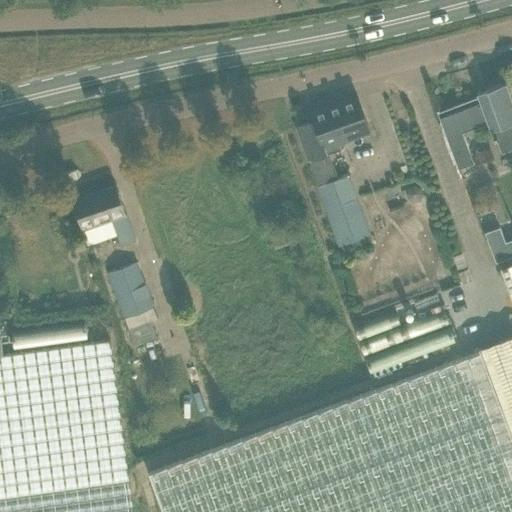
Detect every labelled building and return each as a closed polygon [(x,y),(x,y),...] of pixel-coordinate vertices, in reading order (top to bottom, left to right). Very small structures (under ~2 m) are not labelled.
[(477,94),(472,96),(482,123),(488,121),(491,129),(495,127),(504,151),(511,147),(511,97),(506,81),(477,92),(477,94)] [(314,120),(293,127),(303,154),(307,153),(309,160),(329,153),(341,149),(338,142),(369,131),(363,114),(356,96),(311,112),(314,120)] [(463,131),(482,123),(472,96),(437,109),(458,168),(474,162),(463,131)] [(273,173),(228,189),(236,211),(281,195),(273,173)] [(338,179),(319,186),(340,245),(370,234),(348,175),(341,178),(338,179)] [(82,227),(88,244),(116,234),(119,241),(134,236),(116,184),(72,199),(82,227)] [(408,187),(406,192),(407,198),(413,201),(419,199),(422,193),(420,187),(414,185),(408,187)] [(209,196),(164,212),(172,234),(217,218),(209,196)] [(290,222),(257,234),(265,256),(299,244),(290,222)] [(499,226),(484,231),(495,262),(511,255),(511,238),(504,241),(499,226)] [(238,241),(204,253),(212,275),(246,263),(238,241)] [(137,262),(108,272),(125,315),(152,306),(137,262)] [(482,351),(397,382),(149,472),(163,511),(511,511),(511,263),(503,267),(511,291),(511,338),(482,350),(482,351)] [(467,269),(458,272),(462,283),(471,280),(467,269)] [(12,334),(13,348),(86,339),(84,325),(12,334)] [(0,511),(133,511),(110,339),(3,353),(0,329),(0,511)] [(400,358),(452,339),(449,330),(366,360),(373,379),(392,372),(393,375),(405,371),(400,358)]
